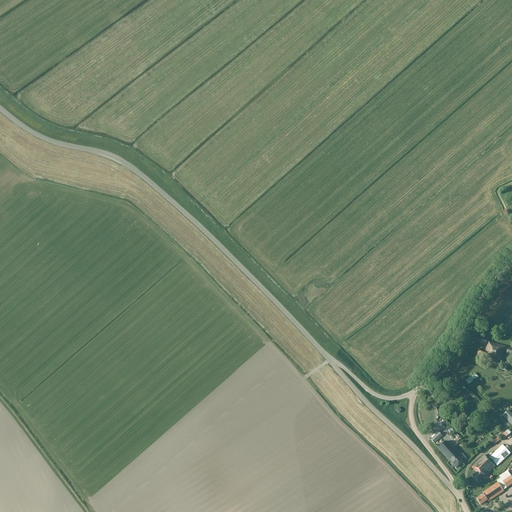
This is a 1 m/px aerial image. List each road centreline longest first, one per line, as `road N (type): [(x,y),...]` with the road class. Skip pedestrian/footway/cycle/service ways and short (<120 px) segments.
road 1 (tertiary): [(326,357),(130,166),(45,139),(0,108)]
road 2 (tertiary): [(456,493),(326,357)]
road 3 (tertiary): [(413,393),(511,263)]
